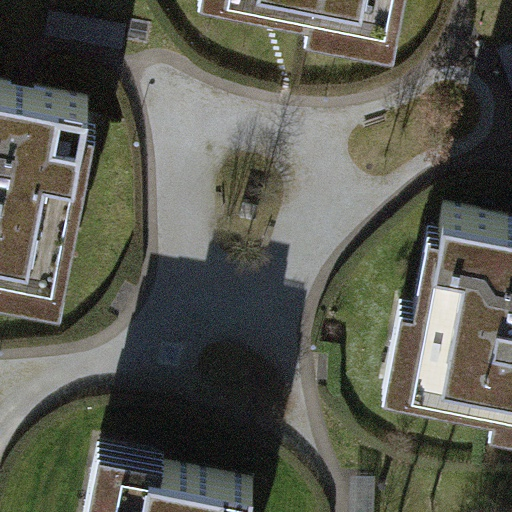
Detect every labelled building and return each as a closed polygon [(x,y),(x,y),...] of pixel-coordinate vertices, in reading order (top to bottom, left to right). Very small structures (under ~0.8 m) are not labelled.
[(258,0),(370,22),(374,0),(258,0)] [(128,19),(51,5),(46,28),(124,42),(128,19)] [(511,38),(499,43),(511,78),(511,38)] [(88,94),(0,76),(0,260),(52,271),(88,94)] [(511,219),(434,202),(391,393),(511,419),(511,219)] [(237,511),(248,459),(94,429),(77,511),(237,511)] [(374,511),(376,471),(351,471),(349,511),(374,511)]
